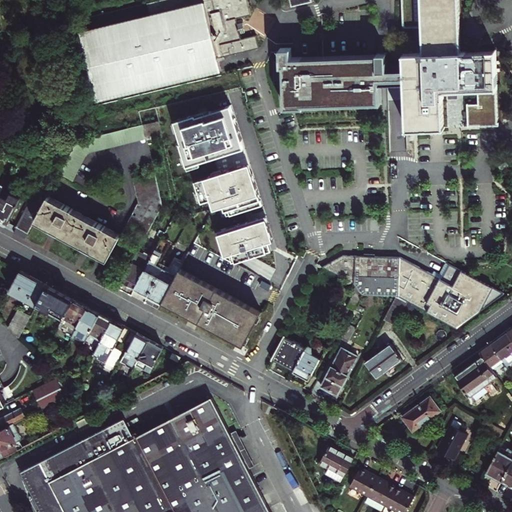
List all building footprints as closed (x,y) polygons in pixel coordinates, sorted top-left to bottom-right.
[(251,15),(247,0),(158,0),(147,3),(149,14),(81,30),(98,101),(222,71),(218,58),(259,48),(256,35),(241,39),(240,33),(238,24),(236,18),(251,15)] [(470,128),(499,127),(498,95),(509,94),(508,57),(489,58),(490,44),(477,41),(478,58),(470,58),(467,0),(403,0),(405,29),(425,28),(426,54),(413,55),(414,75),(414,84),(416,136),(435,135),(455,135),(454,96),(458,96),(458,105),(467,104),(467,96),(480,95),(481,105),(469,106),(470,128)] [(288,71),(289,88),(298,87),(300,114),(316,113),(316,111),(398,106),(397,84),(414,84),(414,75),(399,75),(399,59),(389,59),(389,62),(303,67),(303,57),(294,58),(294,71),(288,71)] [(208,110),(176,120),(183,141),(181,142),(188,164),(245,147),(233,104),(208,112),(208,110)] [(143,124),(147,138),(147,139),(162,135),(158,120),(143,124)] [(114,146),(147,138),(143,124),(105,133),(114,146)] [(105,133),(79,139),(61,171),(74,178),(86,155),(92,151),(114,146),(105,133)] [(507,160),(500,165),(503,170),(510,165),(507,160)] [(263,205),(250,163),(196,180),(202,201),(212,198),(214,208),(224,205),(227,216),(263,205)] [(154,170),(133,177),(138,202),(125,226),(135,231),(145,237),(163,205),(154,170)] [(0,220),(7,224),(20,199),(3,190),(0,194),(0,220)] [(42,208),(34,223),(54,233),(86,250),(106,261),(119,236),(48,198),(42,208)] [(34,223),(42,208),(30,202),(13,234),(25,241),(34,223)] [(266,215),(223,228),(230,253),(234,252),(237,261),(271,251),(269,242),(274,240),(266,215)] [(148,296),(164,266),(159,264),(164,255),(155,250),(150,259),(135,289),(141,292),(148,296)] [(127,284),(135,289),(150,259),(137,252),(121,281),(127,284)] [(358,288),(364,293),(365,294),(376,295),(397,296),(398,296),(407,300),(458,327),(504,294),(504,293),(450,264),(441,279),(400,257),(343,255),(322,266),(355,284),(358,288)] [(154,299),(162,303),(180,270),(183,265),(174,260),(169,269),(164,266),(148,296),(154,299)] [(180,270),(162,303),(176,311),(198,323),(226,294),(180,270)] [(9,291),(36,304),(46,287),(32,279),(19,272),(9,291)] [(46,287),(36,304),(62,319),(63,317),(72,301),(58,294),(46,287)] [(354,311),(363,295),(356,291),(348,307),(354,311)] [(226,294),(198,323),(244,345),(262,311),(226,294)] [(376,295),(365,294),(364,304),(375,304),(376,295)] [(394,324),(406,302),(396,297),(384,319),(394,324)] [(63,317),(77,325),(86,309),(78,305),(72,301),(63,317)] [(86,309),(77,325),(72,335),(84,342),(98,315),(92,312),(86,309)] [(5,328),(16,340),(28,318),(16,311),(5,328)] [(105,319),(98,315),(84,342),(83,342),(90,346),(97,335),(101,338),(110,322),(105,319)] [(123,329),(110,322),(101,338),(92,355),(105,362),(116,342),(127,348),(135,335),(123,329)] [(341,337),(348,340),(355,327),(349,324),(341,337)] [(511,337),(507,332),(507,331),(501,335),(502,336),(491,344),(502,358),(504,361),(507,366),(511,362),(511,337)] [(136,362),(146,342),(139,338),(135,335),(127,348),(124,355),(136,362)] [(307,347),(285,335),(272,359),(294,371),(307,347)] [(134,365),(146,372),(159,349),(153,345),(146,342),(136,362),(134,365)] [(502,358),(491,344),(491,343),(480,352),(483,355),(491,366),(502,358)] [(365,362),(377,377),(402,359),(390,344),(365,362)] [(311,347),(308,345),(307,347),(294,371),(293,371),(309,380),(321,358),(311,353),(312,352),(311,347)] [(342,347),(321,386),(337,395),(358,356),(342,347)] [(470,395),(497,375),(493,369),(491,366),(483,355),(455,375),(470,395)] [(502,358),(491,366),(493,369),(504,361),(502,358)] [(42,405),(68,393),(59,374),(34,386),(42,405)] [(0,407),(10,402),(0,382),(0,407)] [(430,396),(403,416),(413,430),(440,410),(430,396)] [(0,430),(13,424),(43,408),(37,397),(0,416),(0,430)] [(271,511),(212,397),(132,438),(123,422),(26,472),(46,511),(271,511)] [(464,431),(459,429),(462,423),(453,419),(450,424),(451,424),(438,449),(451,455),(452,456),(454,456),(456,455),(457,454),(458,452),(464,455),(472,440),(465,437),(466,434),(465,433),(464,431)] [(0,456),(18,445),(17,442),(21,439),(13,424),(0,430),(0,456)] [(0,458),(23,447),(22,443),(18,445),(0,456),(0,458)] [(343,474),(345,475),(354,457),(330,445),(321,462),(329,467),(326,473),(340,481),(343,474)] [(506,450),(500,447),(487,472),(502,480),(511,460),(511,449),(508,448),(506,450)] [(511,460),(502,480),(511,485),(511,460)] [(360,467),(350,486),(368,495),(379,476),(360,467)] [(379,476),(368,495),(386,505),(396,486),(379,476)] [(396,486),(386,505),(383,511),(384,511),(393,511),(395,510),(399,511),(405,511),(410,504),(414,496),(396,486)] [(326,497),(323,503),(327,509),(331,500),(326,497)]
